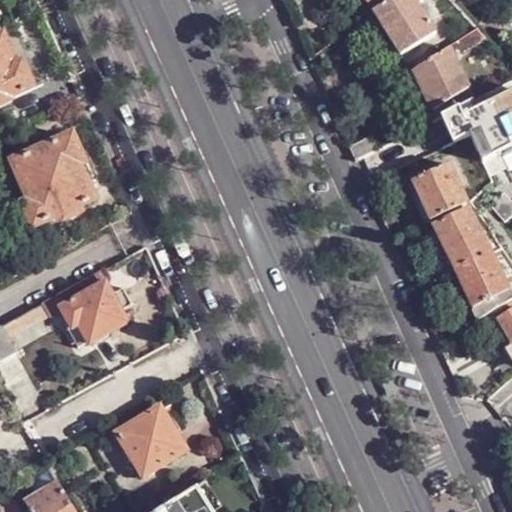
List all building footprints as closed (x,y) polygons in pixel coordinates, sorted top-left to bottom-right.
[(373,0),(369,4),(375,12),(392,0),(373,0)] [(392,0),(375,12),(403,55),(438,32),(416,0),(392,0)] [(416,69),(435,110),(468,89),(470,88),(453,54),(459,51),(461,52),(486,35),(479,27),(416,69)] [(16,30),(4,36),(16,66),(21,64),(33,89),(41,85),(16,30)] [(0,106),(10,102),(9,100),(33,90),(33,89),(21,64),(16,66),(4,36),(3,35),(0,36),(0,106)] [(435,110),(438,119),(443,117),(472,101),(474,100),(468,89),(435,110)] [(511,147),(511,91),(477,110),(472,101),(443,117),(455,141),(471,134),(484,162),(511,147)] [(444,147),(455,141),(443,117),(438,119),(432,122),(444,147)] [(350,147),(356,161),(378,150),(372,136),(350,147)] [(72,138),(13,164),(26,193),(31,203),(25,206),(35,228),(63,216),(64,217),(69,219),(78,215),(80,210),(79,209),(95,201),(80,167),(84,164),(72,138)] [(413,182),(432,220),(467,202),(448,164),(413,182)] [(472,200),(476,205),(496,187),(492,180),(472,200)] [(25,206),(31,203),(26,193),(20,196),(25,206)] [(434,224),(455,270),(492,253),(470,207),(434,224)] [(455,270),(480,320),(511,300),(511,294),(492,253),(455,270)] [(53,318),(65,311),(62,307),(108,281),(103,273),(45,305),(53,318)] [(108,281),(62,307),(65,311),(73,327),(68,329),(69,331),(80,325),(90,343),(91,344),(130,322),(124,311),(114,293),(108,281)] [(124,311),(135,305),(124,287),(114,293),(124,311)] [(511,313),(500,321),(511,341),(511,347),(507,351),(511,360),(511,313)] [(80,349),(90,343),(80,325),(69,331),(80,349)] [(3,328),(0,330),(0,362),(17,353),(3,328)] [(144,477),(188,450),(177,433),(163,411),(161,407),(118,433),(144,477)] [(177,433),(181,430),(168,408),(163,411),(177,433)] [(212,511),(217,511),(224,508),(208,482),(198,489),(212,511)] [(76,511),(60,484),(27,503),(33,511),(76,511)] [(18,502),(27,496),(22,487),(12,493),(18,502)] [(212,511),(198,489),(160,511),(212,511)] [(23,511),(18,502),(12,493),(4,498),(12,511),(23,511)]
